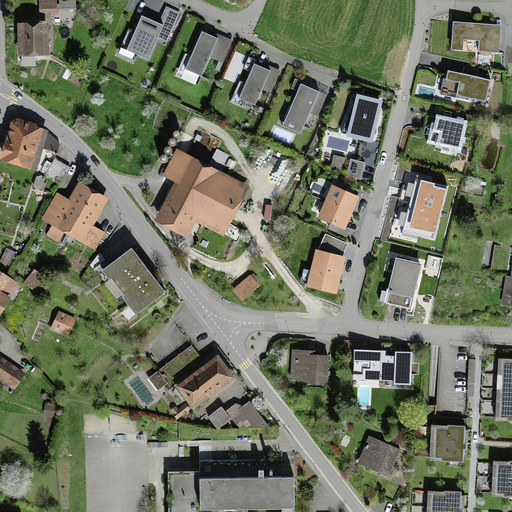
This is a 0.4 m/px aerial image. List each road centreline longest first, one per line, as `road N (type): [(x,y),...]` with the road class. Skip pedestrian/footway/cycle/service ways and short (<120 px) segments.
road 1 (residential): [(348,328),(424,3)]
road 2 (tertiary): [(0,94),(89,158),(213,319)]
road 3 (tertiary): [(213,319),(359,511)]
road 4 (residential): [(511,336),(348,328)]
road 5 (residential): [(348,328),(213,319)]
